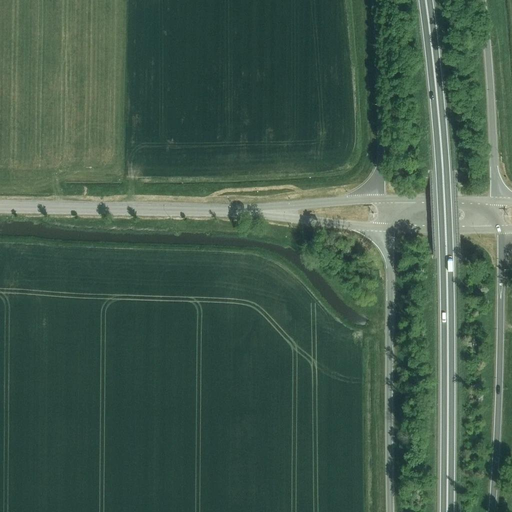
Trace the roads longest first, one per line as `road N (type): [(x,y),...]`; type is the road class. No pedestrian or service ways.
road 1 (trunk): [(447,511),(446,246),(425,0)]
road 2 (trunk): [(385,227),(390,511)]
road 3 (trunk): [(491,511),(499,228)]
road 4 (tertiary): [(266,211),(0,205)]
road 5 (trunk): [(498,201),(478,0)]
road 6 (trunk): [(376,0),(383,198)]
road 7 (tertiary): [(266,211),(385,227)]
